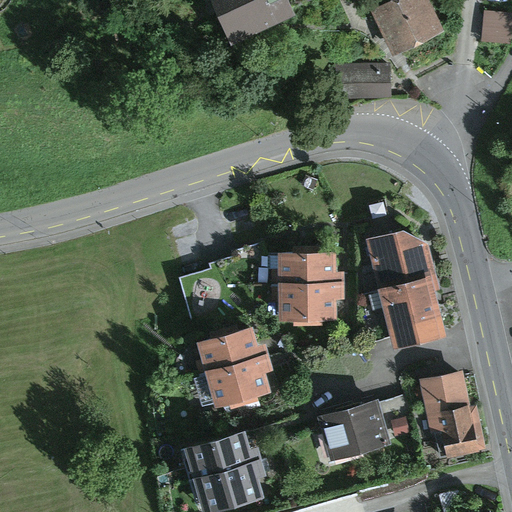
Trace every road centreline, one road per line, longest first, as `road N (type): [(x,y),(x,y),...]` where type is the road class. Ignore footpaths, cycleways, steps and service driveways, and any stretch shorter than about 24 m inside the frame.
road 1 (tertiary): [(0,228),(329,131),(379,132),(421,153)]
road 2 (tertiary): [(421,153),(452,185),(511,425)]
road 3 (unclassified): [(421,153),(484,101),(511,60)]
